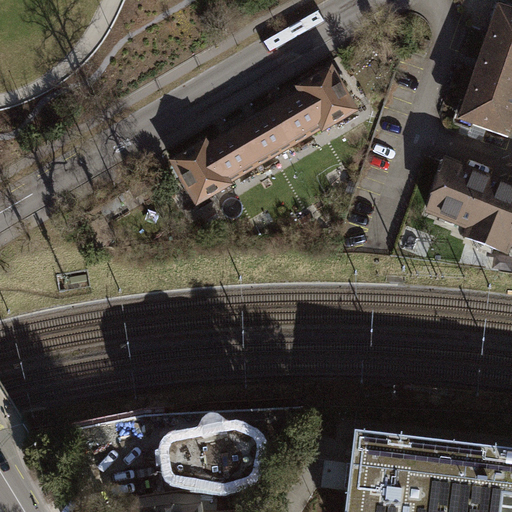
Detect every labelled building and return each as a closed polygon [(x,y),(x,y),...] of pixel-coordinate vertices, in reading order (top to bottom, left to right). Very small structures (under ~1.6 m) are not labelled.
[(511,123),(511,14),(500,10),(462,121),(507,136),(511,123)] [(432,43),(426,41),(421,53),(428,56),(432,43)] [(205,143),(172,162),(186,185),(197,203),(229,185),(226,180),(320,125),(323,129),(354,111),(342,92),(329,70),(299,88),(302,94),(284,104),(256,121),(231,136),(208,149),(205,143)] [(456,166),(448,163),(428,212),(469,228),(465,237),(506,254),(510,245),(511,245),(511,188),(500,184),(456,166)] [(226,493),(231,492),(248,486),(252,484),(256,480),(259,475),(260,466),(263,451),(263,446),(261,442),(258,439),(245,431),(241,429),(237,429),(223,431),(223,429),(221,426),(219,424),(217,423),(213,423),(210,424),(207,427),(206,431),(205,435),(175,440),(170,442),(167,445),(165,449),(164,453),(167,474),(168,478),(171,481),(173,484),(177,486),(222,493),(226,493)] [(511,511),(511,451),(356,434),(351,473),(346,511),(511,511)] [(132,511),(136,511),(152,511),(156,495),(137,491),(132,511)]
